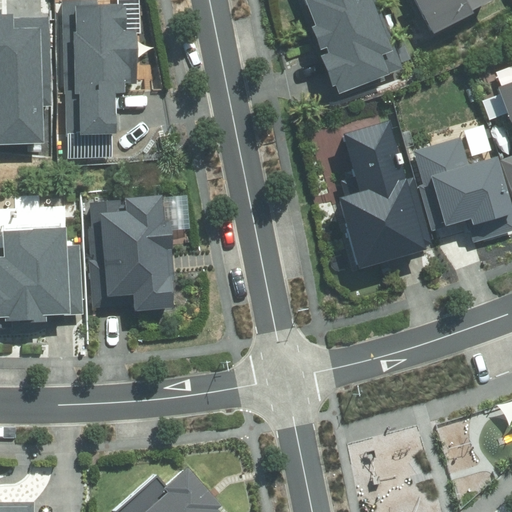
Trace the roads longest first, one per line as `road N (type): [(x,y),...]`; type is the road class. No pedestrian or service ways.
road 1 (residential): [(209,0),(284,376)]
road 2 (residential): [(0,404),(186,395),(284,376)]
road 3 (residential): [(284,376),(364,360),(511,312)]
road 4 (residential): [(284,376),(312,511)]
